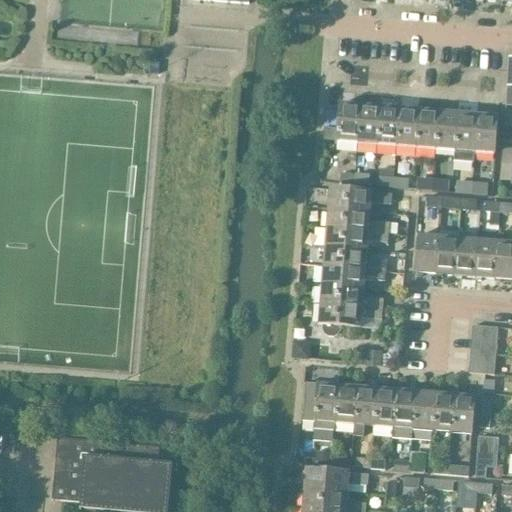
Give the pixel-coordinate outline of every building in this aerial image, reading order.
[(341,105),(337,143),(357,145),(361,106),(359,106),(359,104),(353,103),(353,106),(341,105)] [(361,106),(357,145),(377,146),(380,108),(379,108),(379,105),(372,104),(372,107),(361,106)] [(380,108),(377,146),(396,148),(400,110),(399,110),(399,107),(392,107),(392,109),(380,108)] [(400,110),(396,148),(416,150),(419,112),(418,111),(419,109),(412,108),(412,111),(400,110)] [(419,112),(416,150),(436,151),(439,113),(438,113),(439,111),(431,110),(431,113),(419,112)] [(439,113),(436,151),(454,153),(453,162),(454,162),(458,115),(457,115),(457,113),(451,112),(451,114),(439,113)] [(458,115),(454,162),(473,164),(474,154),(478,116),(476,116),(477,114),(471,114),(471,116),(458,115)] [(478,116),(474,154),(494,156),(497,118),(496,118),(496,115),(490,115),(490,117),(478,116)] [(502,150),(501,166),(502,166),(511,166),(511,150),(503,150),(502,150)] [(501,166),(499,182),(500,182),(511,182),(511,169),(511,166),(502,166),(501,166)] [(379,178),(378,188),(393,189),(394,180),(394,175),(384,174),(383,179),(379,178)] [(394,180),(393,189),(408,191),(409,181),(396,180),(394,180)] [(417,180),(416,191),(432,193),(433,181),(417,180)] [(433,181),(432,193),(448,194),(449,182),(433,181)] [(456,183),(455,195),(471,196),(472,184),(456,183)] [(472,184),(471,196),(487,197),(488,185),(472,184)] [(330,191),(329,210),(371,213),(371,206),(391,207),(392,196),(330,191)] [(441,210),(442,200),(427,199),(426,209),(441,210)] [(446,210),(461,211),(461,202),(446,200),(446,210)] [(399,211),(409,212),(410,202),(400,201),(399,211)] [(461,202),(461,211),(475,213),(476,203),(461,202)] [(485,213),(499,215),(500,205),(486,204),(485,213)] [(511,205),(500,205),(499,215),(511,215),(511,205)] [(329,210),(327,229),(389,235),(390,225),(370,223),(371,213),(329,210)] [(327,229),(325,249),(368,252),(368,243),(388,244),(389,235),(327,229)] [(424,274),(436,275),(439,237),(420,236),(416,274),(418,274),(418,276),(423,276),(424,274)] [(439,237),(436,275),(437,275),(437,277),(443,278),(443,276),(455,277),(458,239),(439,237)] [(458,239),(455,277),(457,277),(457,279),(462,280),(462,278),(474,279),(478,241),(458,239)] [(478,241),(474,279),(476,279),(475,281),(482,281),(482,279),(494,280),(498,243),(478,241)] [(511,244),(498,243),(494,280),(496,281),(495,283),(501,284),(501,281),(511,282),(511,244)] [(325,249),(324,268),(386,273),(386,264),(367,262),(368,252),(325,249)] [(324,268),(322,286),(365,290),(365,281),(385,283),(386,273),(324,268)] [(322,286),(321,305),(382,311),(383,301),(364,300),(365,290),(322,286)] [(321,305),(319,325),(322,325),(322,332),(325,336),(328,339),(333,339),(337,337),(341,333),(341,327),(361,329),(362,319),(381,320),(382,311),(321,305)] [(472,328),(471,338),(497,341),(498,330),(472,328)] [(471,338),(470,351),(496,353),(497,341),(471,338)] [(470,351),(469,363),(495,365),(496,353),(470,351)] [(363,365),(382,367),(383,357),(364,355),(363,365)] [(494,376),(495,365),(469,363),(468,374),(494,376)] [(333,432),(334,423),(335,423),(338,386),(336,386),(336,383),(330,382),(330,385),(318,384),(318,386),(306,385),(302,423),(314,424),(314,431),(333,432)] [(338,386),(335,423),(354,425),(357,387),(355,387),(356,385),(350,384),(350,387),(338,386)] [(357,387),(354,425),(353,437),(362,438),(363,426),(373,427),(376,389),(376,387),(370,386),(370,389),(357,387)] [(376,389),(373,427),(392,429),(396,391),(395,391),(396,389),(390,388),(390,390),(376,389)] [(396,391),(392,429),(393,429),(392,440),(411,441),(412,431),(413,431),(416,393),(416,391),(409,390),(409,392),(396,391)] [(416,393),(413,431),(432,432),(435,394),(435,392),(429,391),(429,394),(416,393)] [(435,394),(432,432),(452,434),(455,396),(454,396),(454,394),(448,393),(448,395),(435,394)] [(455,396),(452,434),(471,436),(475,399),(473,398),(473,396),(468,395),(467,398),(455,396)] [(482,400),(480,414),(491,415),(492,401),(482,400)] [(480,414),(479,429),(489,430),(491,415),(480,414)] [(478,439),(477,453),(488,454),(489,439),(478,439)] [(158,449),(57,440),(51,501),(79,504),(79,509),(110,511),(167,511),(171,467),(156,466),(158,449)] [(477,453),(476,468),(486,469),(488,454),(477,453)] [(314,464),(314,466),(331,468),(331,466),(332,456),(317,455),(315,455),(315,460),(314,464)] [(331,466),(331,468),(346,469),(346,467),(347,457),(332,456),(331,466)] [(356,459),(355,468),(355,470),(370,471),(371,461),(356,459)] [(371,461),(370,471),(385,472),(385,462),(371,461)] [(395,463),(394,471),(394,473),(409,474),(410,464),(395,463)] [(410,464),(409,474),(423,475),(424,465),(410,464)] [(434,466),(433,475),(433,476),(450,477),(451,467),(434,466)] [(451,467),(450,477),(468,479),(469,469),(451,467)] [(475,478),(475,479),(486,480),(486,479),(486,469),(476,468),(475,478)] [(306,471),(304,492),(346,495),(347,485),(367,486),(368,477),(306,471)] [(418,490),(419,480),(404,479),(403,489),(418,490)] [(423,491),(437,492),(438,482),(424,480),(423,491)] [(438,482),(437,492),(452,493),(453,483),(438,482)] [(462,494),(477,495),(478,485),(463,484),(462,494)] [(478,485),(477,495),(491,497),(492,486),(478,485)] [(499,496),(511,497),(511,487),(500,487),(499,496)] [(304,492),(303,511),(317,511),(365,511),(366,505),(346,503),(346,495),(304,492)]
